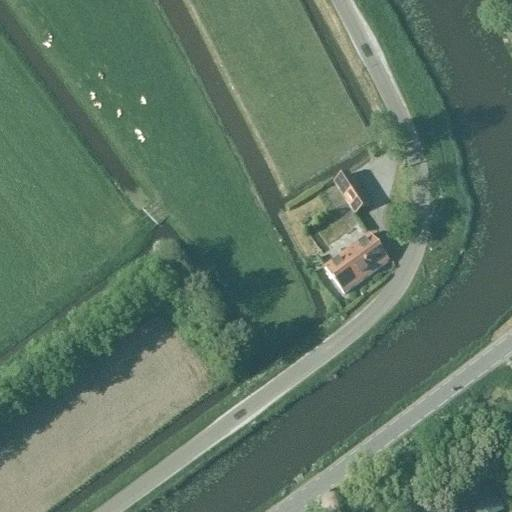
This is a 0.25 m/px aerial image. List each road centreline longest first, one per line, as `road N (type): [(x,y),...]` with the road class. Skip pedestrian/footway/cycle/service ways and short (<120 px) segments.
road 1 (unclassified): [(109,511),(351,332),(409,267),(420,213),(410,138),(340,0)]
road 2 (tertiary): [(291,511),(511,347)]
